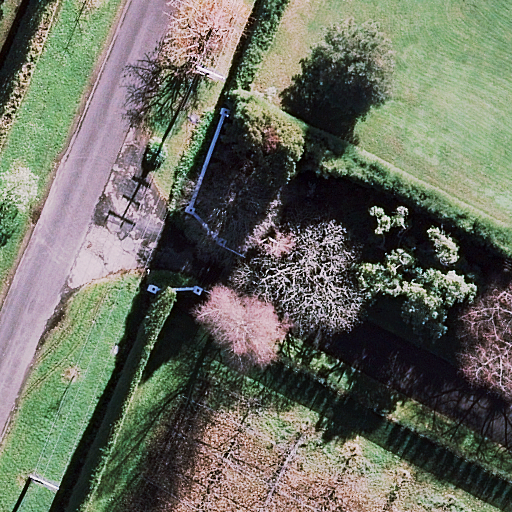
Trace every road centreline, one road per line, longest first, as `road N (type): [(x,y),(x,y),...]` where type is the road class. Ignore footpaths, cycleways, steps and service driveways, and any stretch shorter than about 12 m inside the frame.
road 1 (track): [(511,420),(73,207)]
road 2 (unclassified): [(0,378),(157,0)]
